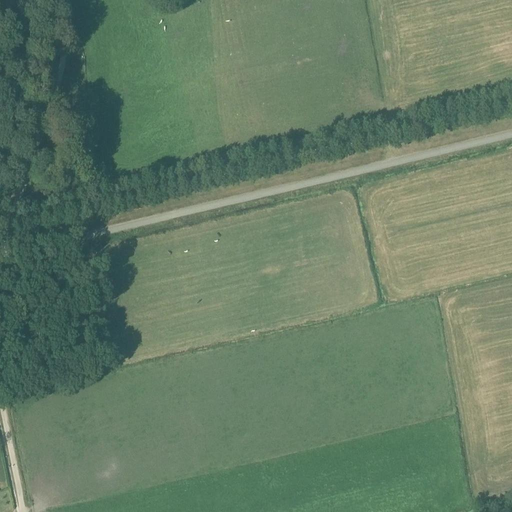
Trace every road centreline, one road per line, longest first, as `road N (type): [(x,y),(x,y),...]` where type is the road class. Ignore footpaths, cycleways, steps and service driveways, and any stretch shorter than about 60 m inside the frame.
road 1 (unclassified): [(0,263),(10,253),(511,134)]
road 2 (track): [(50,0),(63,45),(60,68),(0,248)]
road 3 (track): [(0,390),(24,511)]
